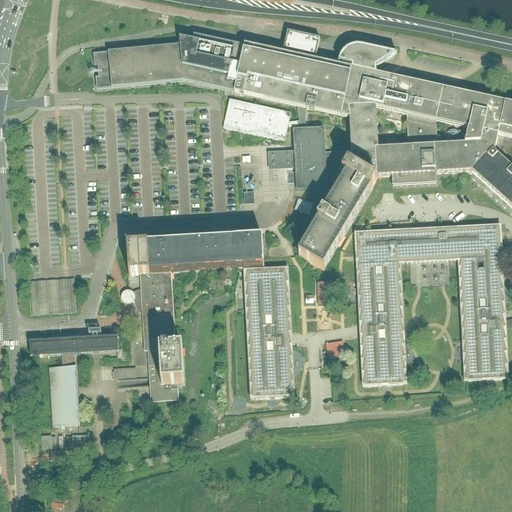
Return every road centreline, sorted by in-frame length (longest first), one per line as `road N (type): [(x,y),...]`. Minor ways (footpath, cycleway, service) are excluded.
road 1 (tertiary): [(21,511),(0,171)]
road 2 (secondary): [(195,0),(435,29)]
road 3 (unclassified): [(511,64),(370,34)]
road 4 (secondary): [(435,29),(299,0)]
